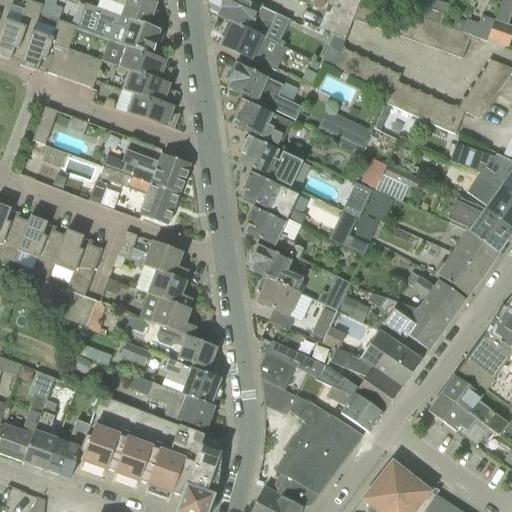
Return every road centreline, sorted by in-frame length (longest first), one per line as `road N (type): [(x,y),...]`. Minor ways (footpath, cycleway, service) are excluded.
road 1 (residential): [(224,261),(247,417),(233,511)]
road 2 (residential): [(0,177),(224,261)]
road 3 (residential): [(0,69),(211,159)]
road 4 (residential): [(391,435),(511,265)]
road 5 (residential): [(190,0),(211,159)]
road 6 (residential): [(391,435),(503,510),(511,507)]
road 7 (residential): [(0,467),(118,511)]
